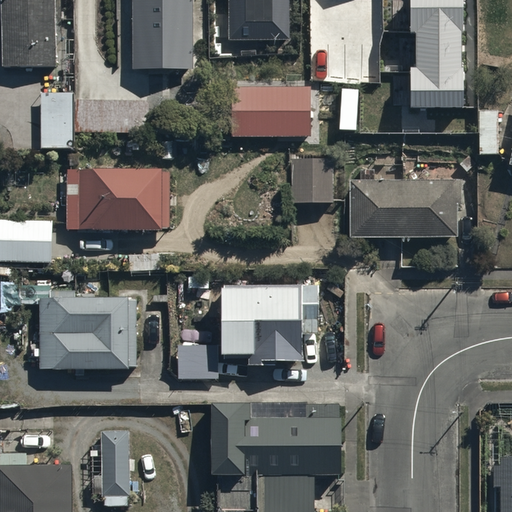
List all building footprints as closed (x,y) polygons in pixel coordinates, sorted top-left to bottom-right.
[(2,0),(4,73),(58,73),(56,0),(2,0)] [(134,0),(135,82),(194,82),(193,0),(134,0)] [(289,46),(289,0),(228,0),(229,46),(289,46)] [(411,67),(411,109),(464,109),(463,0),(411,0),(412,32),(416,32),(416,67),(411,67)] [(511,0),(483,0),(479,24),(511,29),(511,0)] [(231,115),(231,138),(336,139),(336,113),(357,113),(357,92),(337,92),(337,87),(277,86),(276,101),(261,115),(231,115)] [(74,98),(43,97),(43,152),(74,152),(74,98)] [(78,103),(78,135),(150,135),(150,103),(78,103)] [(496,121),(479,121),(480,166),(497,166),(496,121)] [(332,162),(293,162),(293,205),(332,205),(332,162)] [(69,175),(69,235),(169,236),(169,175),(69,175)] [(350,186),(351,245),(455,243),(454,185),(350,186)] [(52,226),(0,225),(0,280),(9,280),(9,269),(52,269),(52,226)] [(343,353),(345,276),(326,276),(325,303),(323,303),(323,313),(326,313),(325,325),(327,325),(327,353),(343,353)] [(319,293),(223,293),(223,367),(251,367),(251,372),(302,372),(302,339),(319,339),(319,293)] [(42,307),(42,375),(135,375),(135,306),(42,307)] [(215,351),(180,351),(180,386),(215,386),(215,351)] [(308,360),(307,377),(336,378),(337,360),(308,360)] [(340,398),(211,398),(211,479),(243,479),(243,474),(257,474),(256,511),(313,511),(314,476),(340,476),(340,398)] [(101,426),(102,489),(128,489),(128,426),(101,426)] [(511,511),(511,449),(495,450),(494,511),(511,511)] [(69,511),(70,462),(0,461),(0,511),(69,511)]
